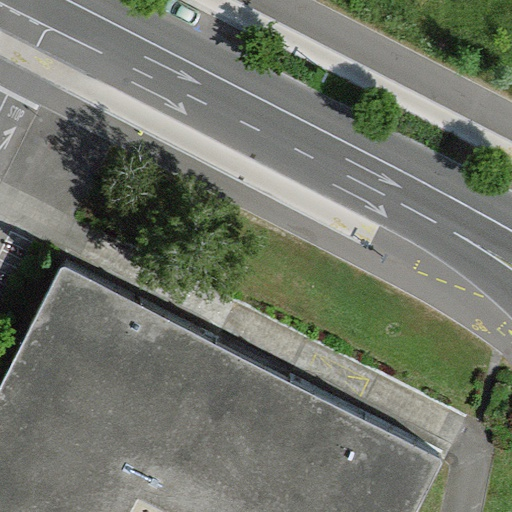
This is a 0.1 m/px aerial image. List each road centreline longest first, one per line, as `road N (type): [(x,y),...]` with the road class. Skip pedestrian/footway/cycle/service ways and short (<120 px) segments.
road 1 (secondary): [(371,164),(59,0)]
road 2 (secondary): [(371,164),(511,280)]
road 3 (secondary): [(511,241),(371,164)]
